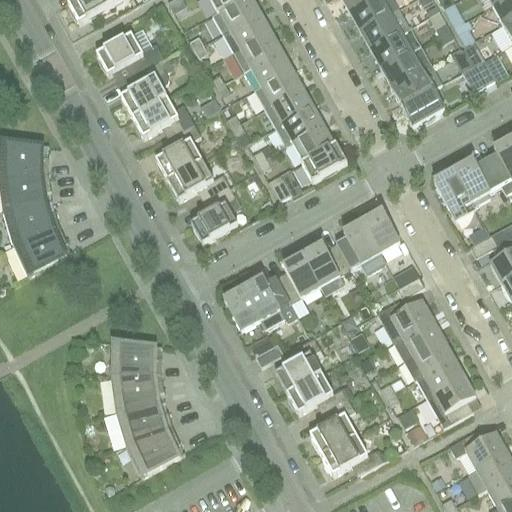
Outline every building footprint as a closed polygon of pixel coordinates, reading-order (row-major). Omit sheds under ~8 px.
[(115,9),(110,0),(80,0),(68,7),(80,28),(115,9)] [(208,0),(218,17),(218,18),(220,17),(220,16),(248,0),(208,0)] [(261,18),(251,0),(248,0),(220,16),(220,17),(218,18),(218,17),(213,20),(223,39),(261,18)] [(379,0),(340,0),(350,17),(379,0)] [(400,13),(392,0),(379,0),(350,17),(361,36),(400,13)] [(434,4),(431,0),(423,0),(419,3),(423,10),(434,4)] [(450,0),(436,0),(444,13),(455,7),(450,0)] [(511,0),(487,0),(493,9),(494,10),(511,0)] [(511,24),(511,0),(494,10),(504,28),(504,29),(511,24)] [(465,26),(455,7),(444,13),(455,32),(465,26)] [(437,10),(426,16),(429,21),(440,15),(437,10)] [(371,55),(410,32),(400,13),(361,36),(371,55)] [(272,37),(261,18),(223,39),(234,58),(272,37)] [(511,24),(504,29),(504,28),(502,29),(511,45),(511,24)] [(466,28),(465,26),(455,32),(459,39),(472,32),(469,26),(466,28)] [(435,33),(440,40),(451,34),(446,27),(435,33)] [(421,51),(410,32),(371,55),(382,74),(421,51)] [(440,40),(435,43),(446,62),(461,53),(451,34),(440,40)] [(187,41),(195,55),(204,50),(196,36),(187,41)] [(244,77),(252,73),(282,55),(272,37),(234,58),(244,77)] [(144,60),(132,39),(98,59),(109,80),(131,68),(137,79),(160,66),(154,54),(144,60)] [(466,56),(468,59),(474,71),(483,66),(473,47),(466,51),(466,56)] [(208,57),(204,50),(195,55),(199,62),(208,57)] [(431,69),(421,51),(382,74),(392,91),(392,92),(423,75),(422,74),(431,69)] [(293,74),(282,55),(252,73),(262,91),(293,74)] [(496,84),(485,64),(483,66),(474,71),(485,90),(496,84)] [(167,78),(160,66),(137,79),(143,90),(122,102),(133,123),(168,103),(161,91),(168,87),(170,83),(167,78)] [(442,88),(431,69),(422,74),(423,75),(392,92),(392,91),(391,92),(402,112),(434,93),(442,88)] [(485,90),(474,71),(466,75),(463,77),(475,97),(485,90)] [(266,114),(304,93),(293,74),(262,91),(255,95),(266,114)] [(211,84),(216,92),(225,87),(220,78),(211,84)] [(230,95),(225,87),(216,92),(221,100),(230,95)] [(314,112),(304,93),(266,114),(277,133),(314,112)] [(445,113),(434,93),(402,112),(413,131),(422,126),(423,126),(426,126),(428,125),(430,124),(432,123),(433,122),(435,120),(436,119),(445,113)] [(172,142),(195,129),(185,110),(175,116),(168,103),(133,123),(145,143),(166,131),(172,142)] [(325,131),(314,112),(277,133),(287,152),(294,148),(325,131)] [(454,134),(473,124),(469,116),(450,126),(454,134)] [(227,124),(232,133),(241,128),(236,119),(227,124)] [(241,128),(232,133),(237,141),(245,136),(241,128)] [(203,166),(192,146),(202,141),(195,129),(172,142),(178,153),(157,165),(168,185),(203,166)] [(335,150),(335,149),(325,131),(294,148),(304,166),(304,167),(335,150)] [(511,195),(511,144),(495,154),(497,158),(487,164),(502,191),(510,205),(511,203),(511,201),(509,197),(511,195)] [(0,181),(50,179),(50,150),(0,145),(0,181)] [(313,187),(348,168),(337,148),(335,149),(335,150),(304,167),(304,166),(302,167),(313,187)] [(258,167),(267,162),(262,154),(253,159),(258,167)] [(272,171),(267,162),(258,167),(263,176),(272,171)] [(489,198),(502,191),(487,164),(476,170),(474,166),(454,177),(472,208),(471,208),(474,212),(491,202),(489,198)] [(214,185),(203,166),(168,185),(180,206),(201,194),(207,205),(230,192),(224,180),(214,185)] [(472,208),(454,177),(435,188),(457,226),(469,219),(468,218),(475,214),(474,212),(471,208),(472,208)] [(53,206),(50,179),(0,181),(0,196),(3,217),(53,206)] [(293,199),(282,179),(269,186),(280,206),(293,199)] [(237,204),(230,192),(207,205),(214,216),(192,228),(204,249),(239,229),(232,217),(241,211),(237,204)] [(61,232),(53,206),(3,217),(12,250),(61,232)] [(401,247),(383,217),(364,228),(381,258),(401,247)] [(381,258),(364,228),(345,239),(349,247),(339,252),(351,275),(381,258)] [(511,228),(493,239),(499,251),(511,243),(511,228)] [(73,257),(61,232),(12,250),(28,282),(73,257)] [(499,251),(493,239),(471,252),(477,263),(493,254),(499,251)] [(511,243),(499,251),(493,254),(499,264),(491,268),(502,288),(511,282),(511,243)] [(351,275),(339,252),(328,258),(324,250),(304,261),(321,292),(351,275)] [(321,292),(304,261),(285,272),(289,280),(279,286),(291,309),(321,292)] [(409,301),(426,292),(420,281),(398,294),(404,304),(409,301)] [(511,282),(502,288),(511,305),(511,282)] [(285,323),(281,315),(291,309),(279,286),(268,292),(264,284),(244,295),(262,325),(266,333),(285,323)] [(262,325),(244,295),(225,306),(242,336),(262,325)] [(434,326),(423,306),(415,311),(409,301),(404,304),(378,319),(394,348),(434,326)] [(444,345),(434,326),(394,348),(405,367),(444,345)] [(326,361),(315,342),(292,355),(298,366),(276,378),(288,399),(323,379),(316,367),(326,361)] [(455,363),(444,345),(405,367),(415,385),(417,384),(417,385),(455,363)] [(162,380),(163,352),(112,347),(111,383),(162,380)] [(262,372),(284,360),(278,349),(256,362),(262,372)] [(374,371),(369,362),(360,367),(365,376),(374,371)] [(466,382),(455,363),(417,385),(427,404),(466,382)] [(334,399),(323,379),(288,399),(299,419),(321,407),(327,417),(350,404),(343,393),(334,399)] [(166,407),(162,380),(111,383),(115,418),(166,407)] [(451,428),(451,429),(474,416),(469,407),(477,402),(466,382),(427,404),(437,422),(438,422),(444,432),(451,428)] [(382,394),(386,402),(395,397),(391,388),(382,394)] [(400,406),(395,397),(386,402),(391,411),(400,406)] [(357,441),(346,421),(356,416),(350,404),(327,417),(332,428),(311,440),(322,460),(357,441)] [(174,433),(166,407),(115,418),(125,451),(174,433)] [(421,430),(408,437),(414,447),(426,440),(421,430)] [(186,459),(174,433),(125,451),(141,484),(186,459)] [(508,458),(497,439),(489,443),(483,433),(450,452),(457,463),(467,457),(477,475),(508,458)] [(368,460),(357,441),(322,460),(334,481),(355,469),(361,480),(384,467),(378,455),(368,460)] [(379,455),(378,456),(384,467),(391,463),(388,458),(379,455)] [(488,494),(511,480),(511,465),(508,458),(477,475),(468,480),(479,499),(487,494),(488,494)] [(499,511),(511,505),(511,480),(488,494),(497,511),(499,511)] [(441,481),(432,486),(437,495),(446,490),(441,481)] [(443,508),(445,511),(455,511),(457,511),(452,503),(443,508)]
